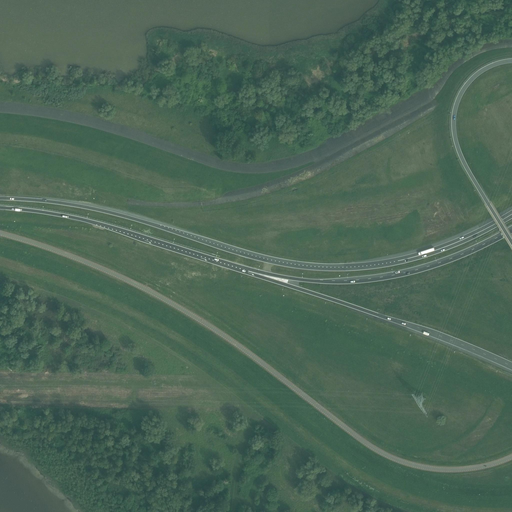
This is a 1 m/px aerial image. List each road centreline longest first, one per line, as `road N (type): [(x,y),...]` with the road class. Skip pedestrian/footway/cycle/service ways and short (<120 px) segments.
road 1 (tertiary): [(511,457),(447,470),(395,459),(167,301),(0,233)]
road 2 (trunk): [(511,216),(423,256),(339,269),(251,257),(98,209),(0,198)]
road 3 (motorway): [(248,271),(511,366)]
road 4 (motorway): [(248,271),(320,281),(381,277),(456,256),(511,229)]
road 5 (trunk): [(0,208),(107,226),(248,271)]
road 6 (motorway): [(511,243),(453,135),(469,80),(511,61)]
